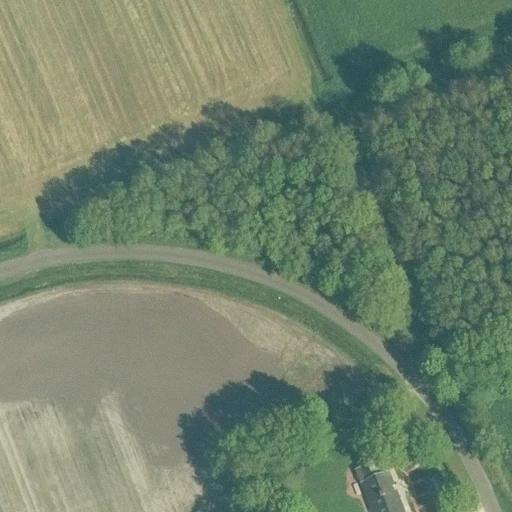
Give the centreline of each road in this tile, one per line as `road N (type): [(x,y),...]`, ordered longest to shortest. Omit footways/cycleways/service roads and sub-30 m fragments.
road 1 (unclassified): [(496,511),(461,436),(422,388),(343,321),(280,285)]
road 2 (unclassified): [(0,274),(75,256),(141,254),(236,269),(280,285)]
